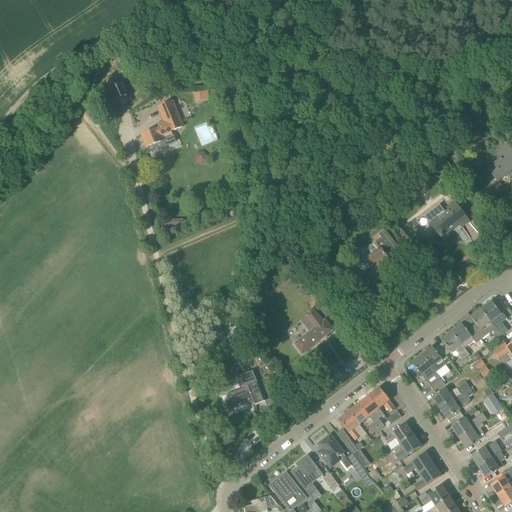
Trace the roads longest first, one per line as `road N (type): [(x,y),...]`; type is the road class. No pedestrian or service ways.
road 1 (track): [(220,493),(134,175)]
road 2 (residential): [(225,511),(220,493),(386,363)]
road 3 (residential): [(485,511),(386,363)]
road 4 (track): [(148,0),(22,99)]
road 5 (residential): [(386,363),(500,275)]
